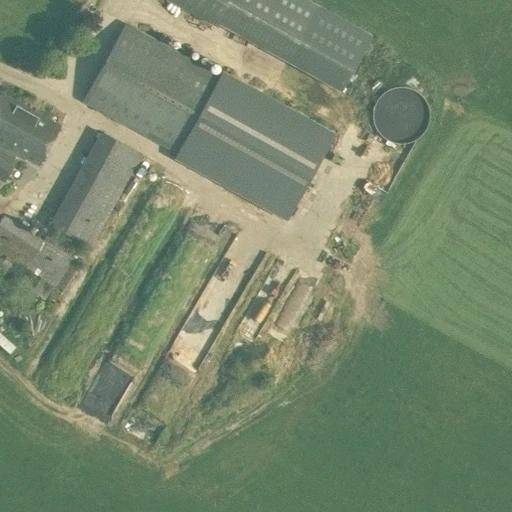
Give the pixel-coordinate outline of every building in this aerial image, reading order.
[(179,0),(218,21),(230,0),(179,0)] [(125,25),(84,100),(177,152),(176,153),(287,215),(330,136),(219,75),(219,76),(125,25)] [(377,98),(373,106),(372,112),(372,119),(375,127),(380,135),(386,140),(395,143),(403,143),(412,141),(419,137),(425,130),(428,122),(429,113),(428,105),(423,97),(417,91),(409,88),(400,86),(391,88),(384,92),(377,98)] [(0,94),(0,179),(2,181),(14,161),(11,160),(15,153),(37,165),(60,125),(1,92),(0,94)] [(49,224),(90,247),(141,153),(100,132),(49,224)] [(45,236),(42,239),(3,214),(0,219),(0,272),(42,300),(53,284),(62,290),(81,262),(72,256),(74,254),(45,236)]
